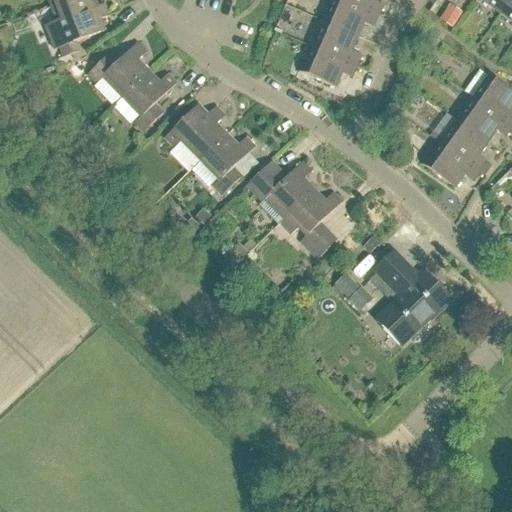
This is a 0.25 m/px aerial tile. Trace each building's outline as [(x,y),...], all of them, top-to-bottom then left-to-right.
[(87,0),(75,0),(50,10),(56,25),(45,30),(53,51),(58,50),(63,61),(81,54),(77,42),(106,31),(102,20),(107,18),(102,6),(91,10),(87,0)] [(46,0),(50,10),(75,0),(46,0)] [(373,29),(378,18),(336,0),(332,0),(322,24),(357,39),(363,25),(373,29)] [(336,0),(378,18),(383,7),(373,3),(374,0),(336,0)] [(477,0),(500,16),(511,0),(477,0)] [(511,24),(511,0),(500,16),(511,24)] [(452,30),(461,16),(449,8),(439,22),(452,30)] [(351,53),(357,39),(322,24),(311,49),(356,69),(361,57),(351,53)] [(121,100),(148,73),(137,63),(146,54),(137,45),(115,66),(107,58),(87,77),(96,86),(102,81),(121,100)] [(351,80),(356,69),(311,49),(300,75),(335,90),(341,76),(351,80)] [(79,81),(89,71),(80,62),(70,72),(79,81)] [(148,73),(121,100),(140,120),(134,126),(143,135),(163,115),(154,107),(176,85),(167,76),(158,84),(148,73)] [(472,101),(511,129),(511,127),(511,114),(510,113),(511,109),(511,95),(488,78),(472,101)] [(507,134),(511,129),(472,101),(456,123),(486,145),(495,133),(504,139),(507,134)] [(199,164),(226,137),(216,126),(224,118),(215,108),(206,117),(198,109),(165,141),(174,150),(180,144),(199,164)] [(403,137),(409,129),(398,120),(391,128),(403,137)] [(477,158),(486,145),(456,123),(440,146),(479,174),(486,164),(477,158)] [(226,137),(199,164),(218,183),(212,189),(221,198),(241,179),(233,170),(254,149),(245,140),(237,148),(226,137)] [(472,184),(479,174),(440,146),(423,168),(454,191),(463,178),(472,184)] [(303,181),(311,173),(302,164),(286,179),(271,164),(246,189),(261,205),(259,207),(278,226),(313,192),(303,181)] [(324,203),(313,192),(278,226),(279,228),(281,227),(292,239),(299,232),(305,238),(299,244),(316,262),(337,242),(320,225),(341,204),(332,195),(324,203)] [(149,195),(142,201),(150,210),(157,204),(149,195)] [(204,212),(196,220),(204,228),(212,219),(204,212)] [(371,241),(363,251),(368,256),(369,257),(378,248),(371,241)] [(249,255),(255,249),(250,244),(244,250),(240,247),(234,253),(244,263),(250,256),(249,255)] [(364,258),(355,276),(362,280),(371,261),(364,258)] [(395,258),(369,284),(378,293),(392,307),(378,320),(404,346),(431,319),(432,320),(448,305),(452,301),(423,272),(419,276),(416,279),(395,258)] [(344,276),(333,287),(347,301),(358,290),(344,276)]
